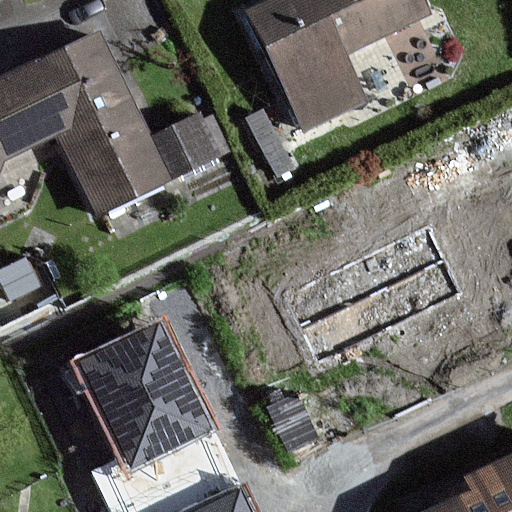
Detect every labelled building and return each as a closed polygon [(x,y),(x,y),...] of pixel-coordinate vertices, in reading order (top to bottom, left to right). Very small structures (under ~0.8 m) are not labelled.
[(264,0),(248,8),(306,127),(365,99),(343,53),(429,12),(423,0),(264,0)] [(150,141),(99,36),(28,71),(58,133),(97,212),(168,178),(150,141)] [(0,160),(58,133),(28,71),(0,84),(0,160)] [(218,152),(199,114),(154,137),(173,174),(218,152)] [(485,141),(377,193),(393,225),(500,173),(485,141)] [(290,290),(323,359),(465,290),(433,222),(290,290)] [(82,477),(98,511),(200,511),(235,496),(206,433),(193,406),(169,352),(97,385),(116,427),(74,447),(87,475),(82,477)] [(281,473),(248,406),(217,421),(249,488),(281,473)] [(475,495),(433,511),(511,511),(511,458),(467,477),(475,495)]
